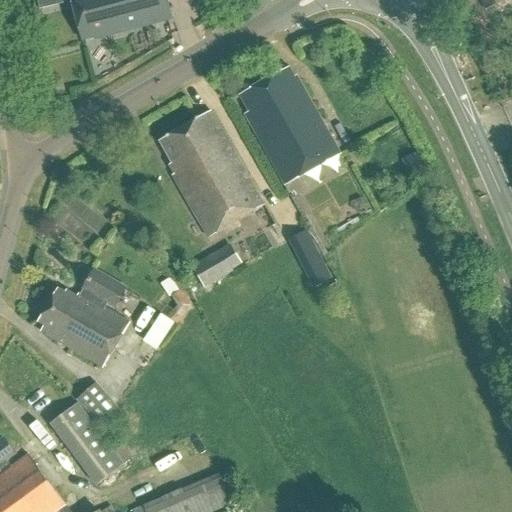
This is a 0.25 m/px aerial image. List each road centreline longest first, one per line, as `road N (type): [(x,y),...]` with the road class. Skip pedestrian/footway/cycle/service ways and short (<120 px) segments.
road 1 (tertiary): [(29,166),(53,143),(311,0)]
road 2 (primary): [(511,220),(411,3)]
road 3 (residential): [(29,166),(13,132),(2,0)]
